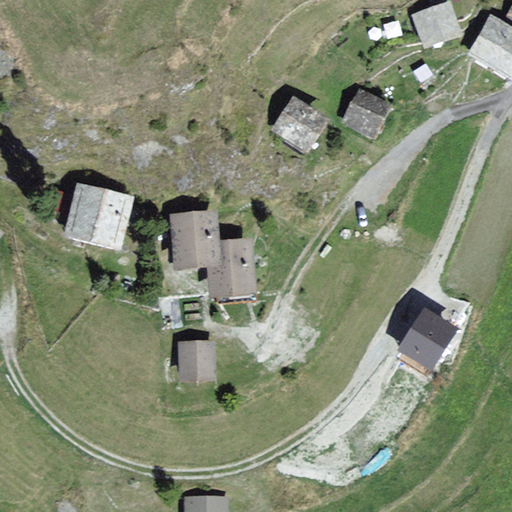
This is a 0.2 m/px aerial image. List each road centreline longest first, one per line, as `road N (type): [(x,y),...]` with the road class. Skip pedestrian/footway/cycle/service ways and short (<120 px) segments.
road 1 (track): [(506,98),(433,269),(388,346),(343,399),(255,463),(203,476),(153,474),(102,459),(57,430),(5,362),(5,270)]
road 2 (track): [(362,203),(413,137),(506,98)]
